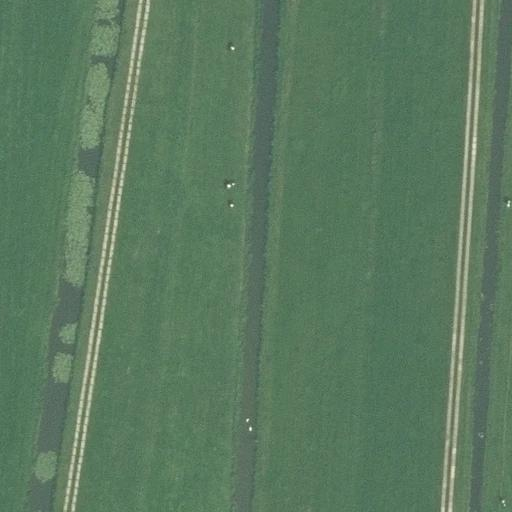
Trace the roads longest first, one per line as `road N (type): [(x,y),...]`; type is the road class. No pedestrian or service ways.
road 1 (track): [(69,511),(141,0)]
road 2 (track): [(447,511),(475,0)]
